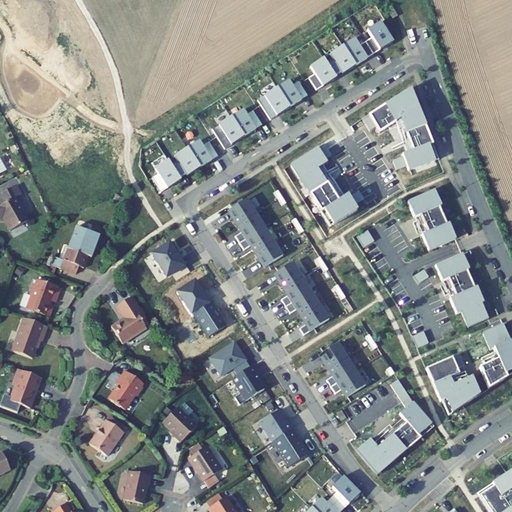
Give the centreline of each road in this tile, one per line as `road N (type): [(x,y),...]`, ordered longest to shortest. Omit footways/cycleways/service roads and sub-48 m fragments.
road 1 (residential): [(424,52),(185,202),(318,417),(391,511)]
road 2 (residential): [(424,52),(511,277)]
road 3 (residential): [(511,422),(397,511)]
road 4 (residential): [(0,433),(56,455),(96,511)]
